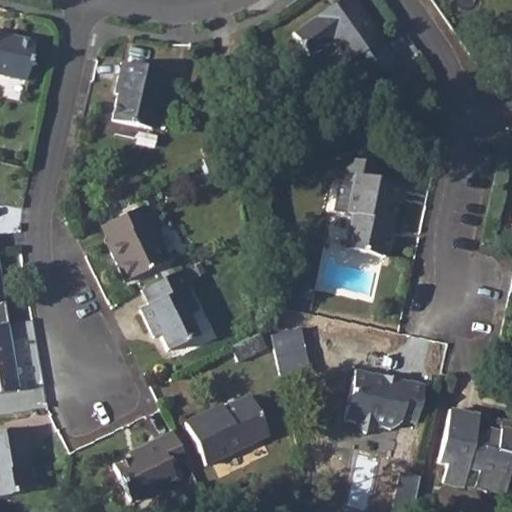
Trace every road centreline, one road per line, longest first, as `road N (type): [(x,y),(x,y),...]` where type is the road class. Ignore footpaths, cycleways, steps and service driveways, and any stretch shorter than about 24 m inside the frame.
road 1 (residential): [(91,388),(59,335),(41,224),(86,0)]
road 2 (residential): [(400,0),(453,69),(460,106),(434,251),(457,300)]
